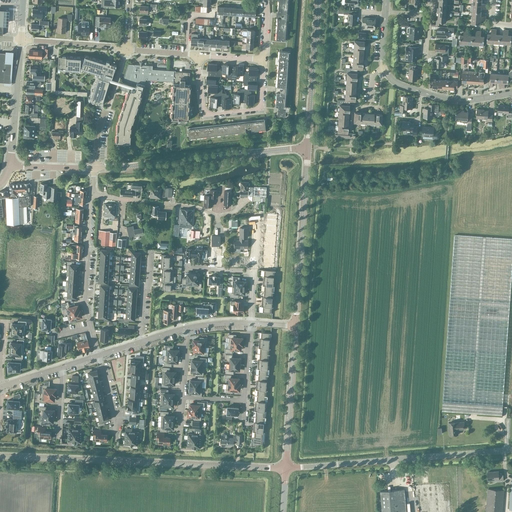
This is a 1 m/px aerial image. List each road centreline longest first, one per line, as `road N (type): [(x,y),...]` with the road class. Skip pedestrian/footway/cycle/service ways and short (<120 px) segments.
road 1 (unclassified): [(0,456),(286,468)]
road 2 (unclassified): [(286,468),(511,450)]
road 3 (tertiary): [(308,147),(94,168)]
road 4 (tertiary): [(295,326),(308,147)]
road 5 (residential): [(92,196),(218,217),(246,201)]
road 6 (tertiary): [(308,147),(318,0)]
road 7 (tertiary): [(286,468),(295,326)]
road 8 (tertiary): [(10,166),(21,39)]
